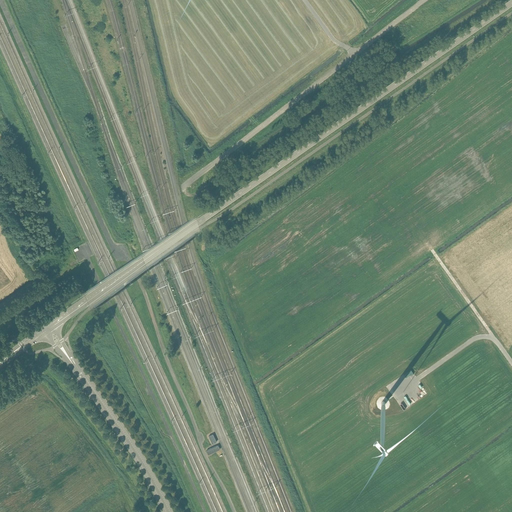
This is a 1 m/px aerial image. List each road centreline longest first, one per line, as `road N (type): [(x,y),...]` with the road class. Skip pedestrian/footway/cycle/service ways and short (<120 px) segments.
road 1 (secondary): [(48,327),(511,4)]
road 2 (track): [(209,444),(49,0)]
road 3 (unclassified): [(185,185),(429,0)]
road 4 (secondary): [(167,511),(48,327)]
